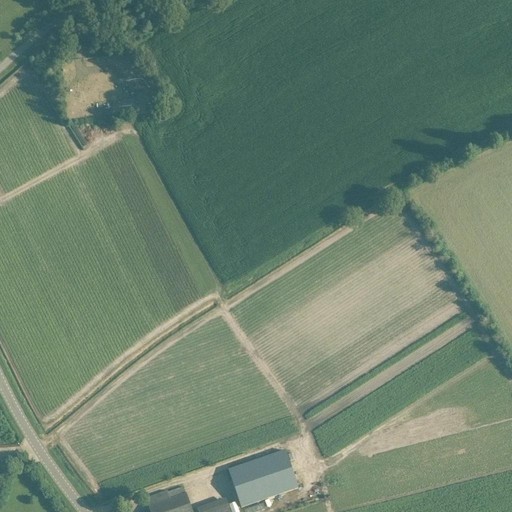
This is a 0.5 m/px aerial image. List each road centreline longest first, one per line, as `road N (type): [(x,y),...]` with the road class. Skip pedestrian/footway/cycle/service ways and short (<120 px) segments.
road 1 (tertiary): [(82,511),(0,385)]
road 2 (unclassified): [(0,69),(99,0)]
